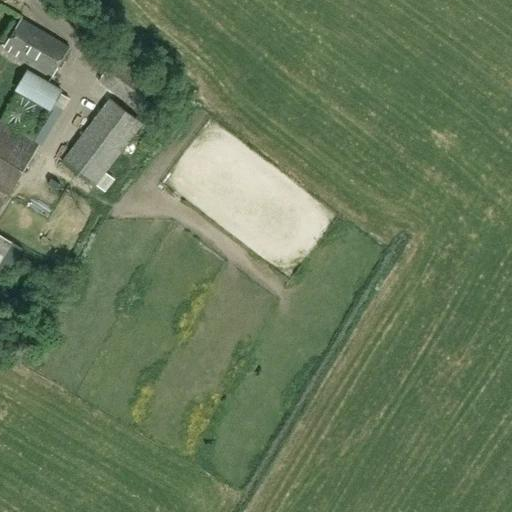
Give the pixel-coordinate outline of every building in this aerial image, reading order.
[(55,76),(72,49),(24,19),(7,46),(55,76)] [(147,117),(165,93),(116,58),(98,82),(147,117)] [(26,73),(19,85),(54,106),(61,94),(26,73)] [(143,140),(135,133),(142,123),(110,99),(62,163),(94,187),(121,151),(129,157),(143,140)] [(0,188),(11,195),(41,146),(0,120),(0,188)] [(0,275),(6,279),(24,249),(0,235),(0,253),(4,256),(2,260),(0,258),(0,275)]
